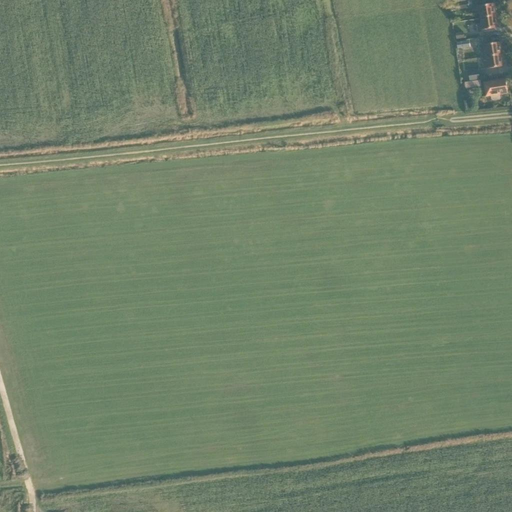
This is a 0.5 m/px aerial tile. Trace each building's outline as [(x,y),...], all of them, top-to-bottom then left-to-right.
[(480,13),(480,18),(496,16),(494,4),(475,7),(476,14),(480,13)] [(496,16),(480,18),(481,23),(473,25),(474,32),(498,28),(496,16)] [(458,49),(471,47),(470,41),(457,43),(458,49)] [(485,52),(486,57),(502,55),(500,43),(480,46),(481,52),(485,52)] [(504,67),(502,55),(486,57),(487,62),(483,63),(484,69),(504,67)] [(480,80),(478,70),(468,71),(469,81),(480,80)] [(508,94),(506,80),(484,83),(486,97),(491,96),(491,100),(493,101),(499,100),(500,98),(500,95),(508,94)]
